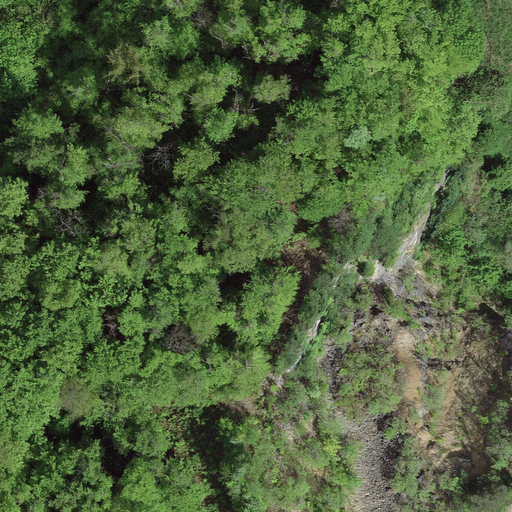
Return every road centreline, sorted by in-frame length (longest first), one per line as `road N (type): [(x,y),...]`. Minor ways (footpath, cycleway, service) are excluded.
road 1 (track): [(0,455),(184,395),(230,396),(258,424),(272,511)]
road 2 (track): [(0,148),(74,38),(114,0)]
